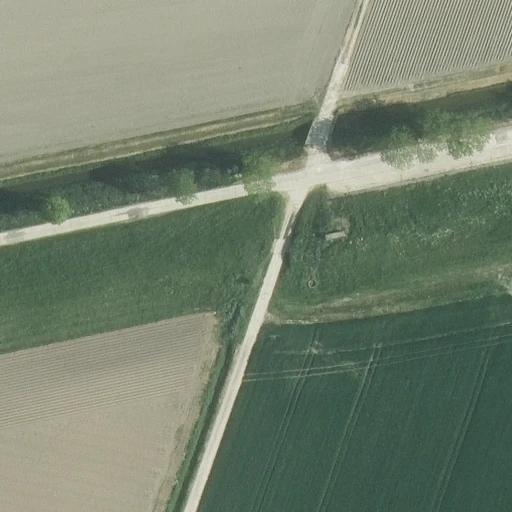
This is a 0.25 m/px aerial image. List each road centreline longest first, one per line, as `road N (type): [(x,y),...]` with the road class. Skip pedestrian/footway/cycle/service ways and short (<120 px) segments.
road 1 (unclassified): [(0,239),(511,131)]
road 2 (track): [(188,511),(302,178)]
